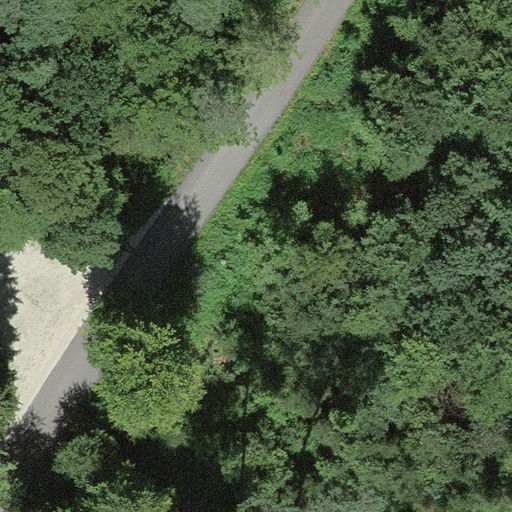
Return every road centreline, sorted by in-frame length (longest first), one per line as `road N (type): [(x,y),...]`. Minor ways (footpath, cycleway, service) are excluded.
road 1 (unclassified): [(0,511),(331,0)]
road 2 (track): [(123,328),(0,244)]
